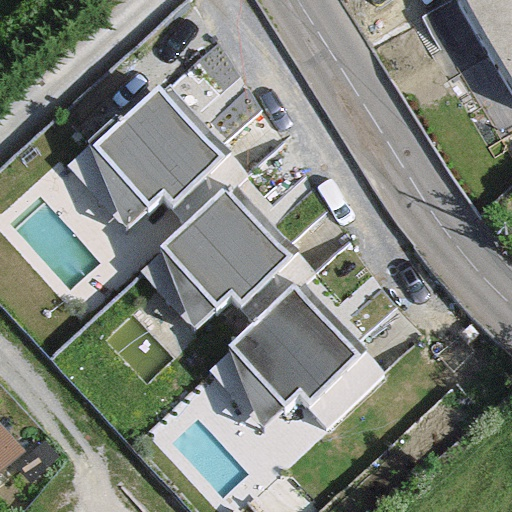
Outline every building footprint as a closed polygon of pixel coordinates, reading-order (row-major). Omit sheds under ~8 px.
[(511,0),(458,0),(452,4),(511,98),(511,0)] [(188,126),(195,120),(173,96),(167,102),(188,126)] [(231,198),(232,200),(250,182),(195,120),(188,126),(167,102),(162,97),(124,132),(119,126),(113,131),(115,133),(93,153),(151,217),(152,218),(166,205),(192,232),(192,233),(231,198)] [(130,236),(151,217),(93,153),(72,172),(130,236)] [(240,196),(234,202),(256,225),(261,219),(240,196)] [(234,202),(232,200),(231,198),(192,233),(192,232),(164,257),(167,260),(219,317),(220,318),(235,304),(260,331),(261,332),(299,296),(300,298),(319,281),(261,219),(256,225),(234,202)] [(199,335),(219,317),(167,260),(146,279),(199,335)] [(325,324),(330,318),(309,295),(303,301),(325,324)] [(330,318),(325,324),(303,301),(300,298),(299,296),(261,332),(260,331),(233,356),(234,357),(288,416),(289,417),(304,404),(331,433),(388,380),(330,318)] [(288,416),(234,357),(214,377),(268,435),(288,416)] [(0,475),(17,459),(0,441),(0,475)]
